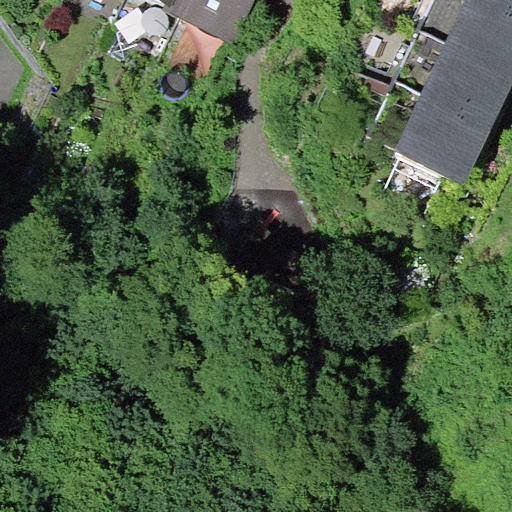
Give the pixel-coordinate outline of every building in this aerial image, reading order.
[(176,0),(148,0),(170,12),(176,0)] [(255,0),(176,0),(170,12),(233,44),(255,0)] [(511,12),(485,0),(432,0),(418,29),(511,78),(511,12)] [(511,0),(485,0),(511,12),(511,0)] [(511,78),(418,29),(394,79),(489,132),(511,83),(511,78)] [(489,132),(394,79),(365,137),(463,185),(489,132)]
